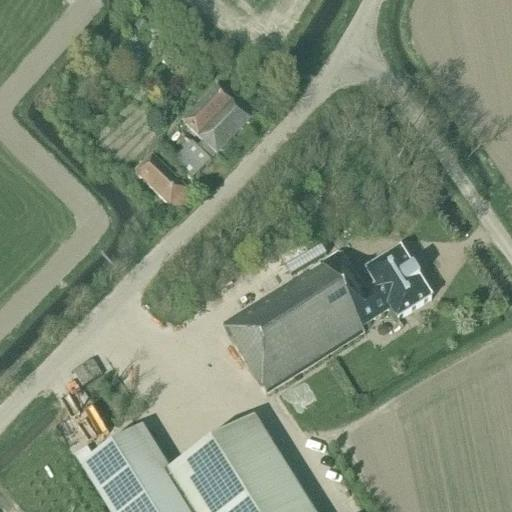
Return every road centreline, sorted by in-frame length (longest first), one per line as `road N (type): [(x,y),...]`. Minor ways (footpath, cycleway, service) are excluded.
road 1 (unclassified): [(0,430),(282,135),(351,42)]
road 2 (unclassified): [(511,258),(351,42)]
